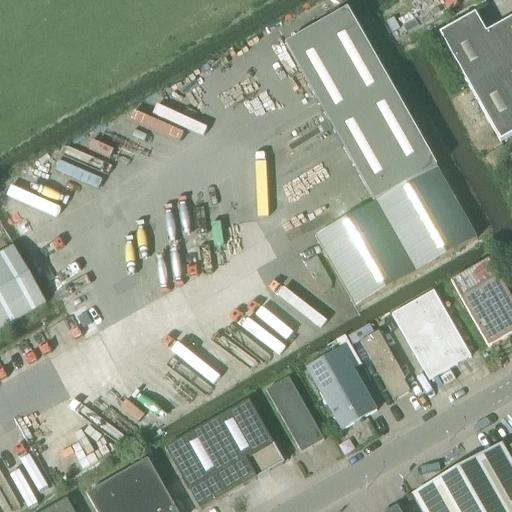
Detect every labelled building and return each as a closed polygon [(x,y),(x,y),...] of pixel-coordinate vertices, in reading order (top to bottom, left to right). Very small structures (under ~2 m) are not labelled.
[(347,12),(284,47),(373,204),(437,169),(405,114),(376,62),(347,12)] [(469,89),(506,68),(511,64),(511,18),(486,34),(475,15),(439,35),(469,89)] [(511,135),(511,79),(506,68),(469,89),(500,143),(511,135)] [(373,204),(316,236),(355,307),(477,239),(438,168),(437,169),(373,204)] [(0,330),(45,304),(13,248),(0,254),(0,330)] [(488,348),(511,334),(511,301),(489,261),(451,283),(488,348)] [(471,358),(433,291),(391,314),(429,382),(471,358)] [(378,332),(359,343),(393,402),(410,393),(404,382),(406,381),(378,332)] [(306,369),(341,432),(376,412),(340,349),(306,369)] [(324,441),(290,381),(267,394),(301,454),(324,441)] [(200,511),(284,464),(248,402),(164,449),(200,511)] [(429,488),(413,497),(414,499),(421,511),(511,511),(511,445),(504,451),(502,446),(486,455),(472,463),(443,479),(429,488)] [(176,511),(163,489),(147,460),(116,478),(135,511),(176,511)] [(95,511),(135,511),(116,478),(86,495),(95,511)] [(397,508),(390,511),(421,511),(414,499),(397,509),(397,508)] [(72,511),(66,500),(44,511),(72,511)]
